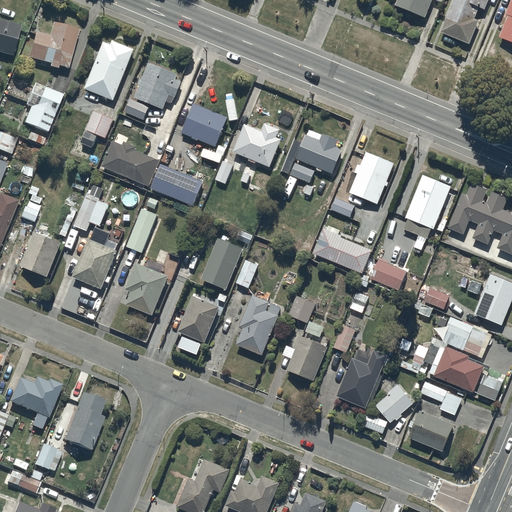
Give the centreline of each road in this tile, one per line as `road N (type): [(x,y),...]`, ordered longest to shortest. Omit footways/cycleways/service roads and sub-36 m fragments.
road 1 (secondary): [(142,0),(511,150)]
road 2 (residential): [(487,511),(172,383)]
road 3 (residential): [(172,383),(0,311)]
road 4 (residential): [(172,383),(118,511)]
